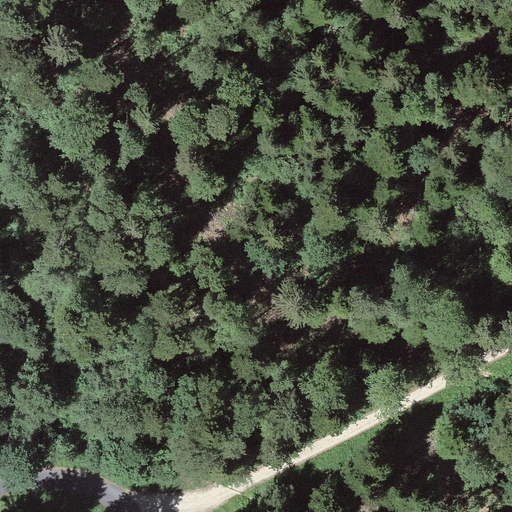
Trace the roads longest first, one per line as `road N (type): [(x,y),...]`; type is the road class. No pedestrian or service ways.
road 1 (track): [(177,511),(292,464),(511,343)]
road 2 (track): [(146,511),(66,480),(0,490)]
